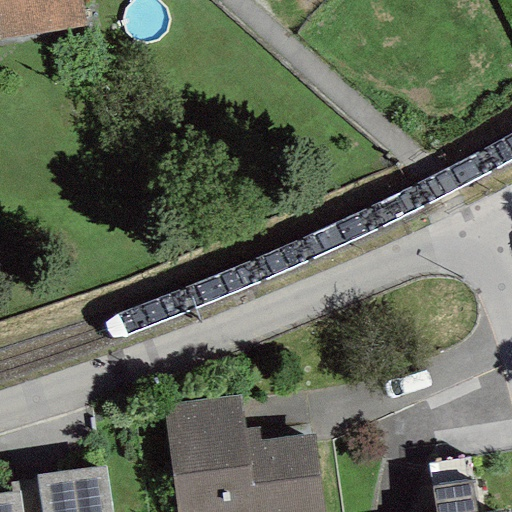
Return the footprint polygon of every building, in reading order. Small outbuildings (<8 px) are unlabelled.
[(0,0),(0,39),(86,26),(81,0),(0,0)] [(238,396),(162,405),(173,511),(321,511),(313,435),(259,441),(257,428),(241,429),(238,396)] [(112,511),(106,466),(34,475),(35,479),(9,483),(10,494),(16,493),(18,511),(112,511)] [(432,486),(435,511),(474,511),(470,481),(432,486)] [(0,511),(18,511),(16,493),(10,494),(0,494),(0,511)]
